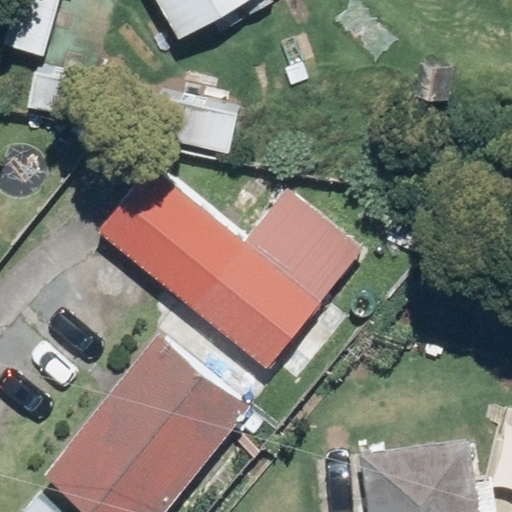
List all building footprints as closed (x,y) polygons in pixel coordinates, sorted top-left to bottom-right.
[(225,0),(163,0),(180,27),(225,0)] [(329,109),(228,81),(219,114),(320,141),(329,109)] [(192,298),(297,380),(338,328),(347,316),(319,294),(362,240),(287,182),(244,236),(242,234),(233,246),(127,163),(86,215),(192,298)] [(158,327),(47,467),(103,511),(159,511),(249,398),(158,327)] [(480,511),(469,431),(361,447),(370,511),(480,511)] [(62,511),(37,492),(20,511),(62,511)]
